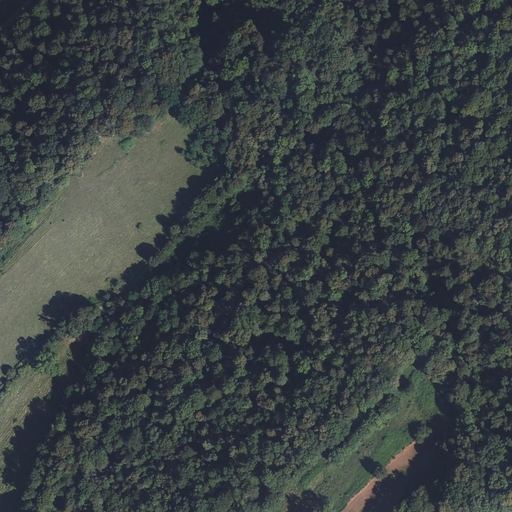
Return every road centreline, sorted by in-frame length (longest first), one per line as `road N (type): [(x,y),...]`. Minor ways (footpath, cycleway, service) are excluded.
road 1 (track): [(99,511),(114,473),(216,331),(230,292),(228,253)]
road 2 (track): [(511,99),(401,182),(381,220),(293,220)]
road 3 (track): [(100,304),(106,324),(24,511)]
road 4 (track): [(100,304),(210,263),(293,220)]
road 5 (track): [(0,392),(43,344),(100,304)]
